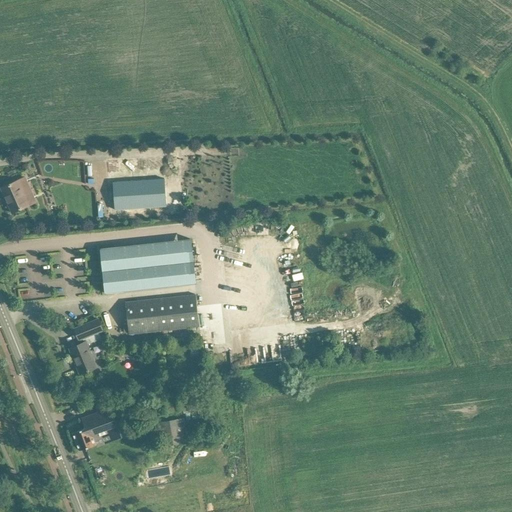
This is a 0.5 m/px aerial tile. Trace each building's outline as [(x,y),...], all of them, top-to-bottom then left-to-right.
[(164,178),(113,182),(115,210),(166,206),(164,178)] [(18,180),(1,188),(4,195),(7,194),(11,203),(8,205),(12,213),(18,210),(19,213),(24,210),(23,208),(29,205),(18,180)] [(122,273),(119,246),(101,248),(106,293),(124,291),(123,279),(131,279),(132,290),(195,283),(193,261),(130,268),(130,272),(122,273)] [(267,298),(277,296),(274,281),(264,283),(267,298)] [(196,294),(125,302),(129,334),(199,326),(196,294)] [(69,348),(80,374),(96,367),(87,344),(101,339),(98,332),(103,330),(98,319),(74,329),(79,340),(82,338),(84,342),(69,348)] [(72,433),(79,450),(96,444),(94,438),(119,429),(111,408),(82,419),(85,428),(72,433)] [(187,442),(183,419),(156,424),(160,447),(187,442)]
